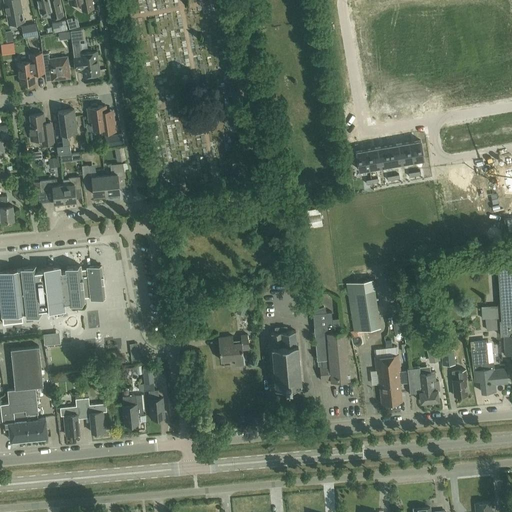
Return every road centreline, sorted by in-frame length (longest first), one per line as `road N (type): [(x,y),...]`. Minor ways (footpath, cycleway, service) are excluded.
road 1 (unclassified): [(0,510),(511,464)]
road 2 (residential): [(190,444),(511,414)]
road 3 (secondary): [(194,468),(511,439)]
road 4 (residential): [(190,444),(149,226)]
road 5 (residential): [(342,0),(362,131),(432,120)]
road 6 (secondary): [(0,486),(194,468)]
road 7 (residential): [(0,461),(190,444)]
road 8 (residential): [(149,226),(137,205),(71,217),(59,236)]
